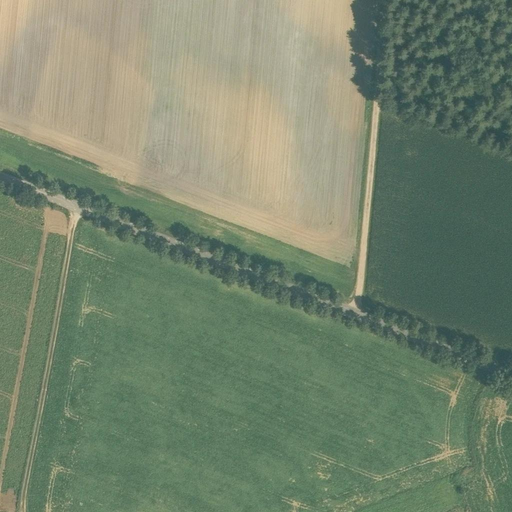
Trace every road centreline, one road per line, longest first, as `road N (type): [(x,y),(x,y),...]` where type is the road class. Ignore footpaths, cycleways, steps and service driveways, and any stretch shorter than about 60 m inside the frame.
road 1 (tertiary): [(511,376),(0,175)]
road 2 (track): [(387,0),(356,316)]
road 3 (track): [(77,205),(23,511)]
